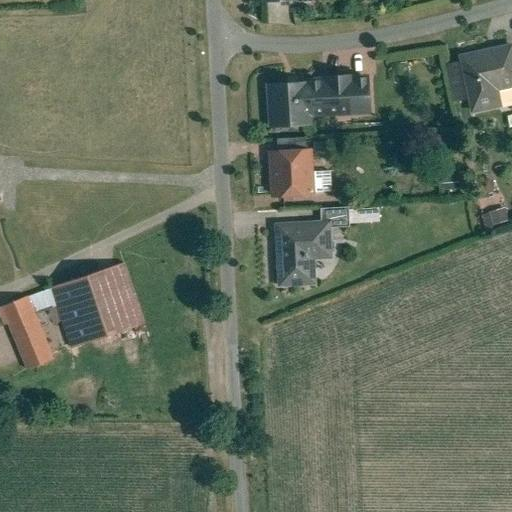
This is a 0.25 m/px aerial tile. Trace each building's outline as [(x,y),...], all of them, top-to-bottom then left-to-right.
[(511,40),(459,54),(460,59),(448,62),(458,101),(471,98),(474,113),(479,111),(481,118),(493,115),(492,108),(511,103),(511,40)] [(369,71),(267,78),(270,126),(315,123),(314,114),(372,110),(369,71)] [(312,145),(268,148),(271,195),(316,193),(313,152),(336,150),(335,135),(312,136),(312,145)] [(440,172),(443,188),(461,185),(459,169),(440,172)] [(275,220),(278,285),(317,283),(316,258),(334,257),(333,226),(352,225),(352,220),(380,219),(379,203),(322,206),(323,218),(275,220)] [(506,206),(491,211),(495,225),(511,220),(506,206)] [(119,268),(51,291),(58,309),(68,338),(71,350),(139,327),(119,268)] [(51,291),(30,298),(36,316),(58,309),(51,291)] [(30,298),(6,306),(28,372),(52,364),(46,345),(36,316),(30,298)] [(58,309),(36,316),(46,345),(68,338),(58,309)]
